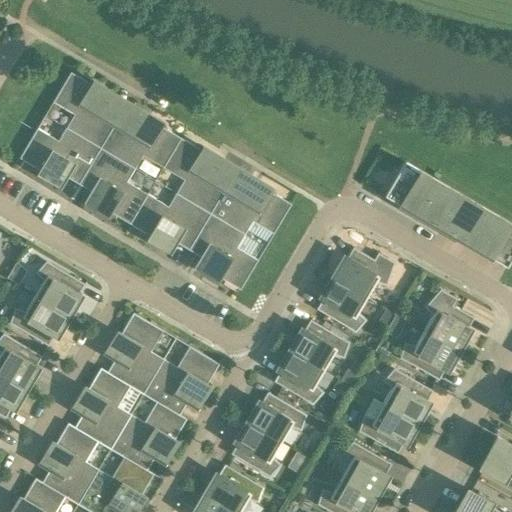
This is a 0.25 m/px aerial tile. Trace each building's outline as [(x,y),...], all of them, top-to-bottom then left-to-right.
[(74,112),(66,125),(101,146),(128,99),(94,79),(92,82),(71,70),(53,100),(74,112)] [(128,99),(101,146),(135,166),(142,155),(163,167),(182,136),(161,123),(163,120),(128,99)] [(66,174),(79,182),(101,146),(66,125),(59,138),(37,126),(19,156),(41,168),(39,172),(60,184),(66,174)] [(177,191),(211,212),(239,165),(204,144),(202,148),(182,136),(163,167),(184,180),(177,191)] [(110,210),(130,222),(147,194),(126,181),(135,166),(101,146),(79,182),(92,191),(87,201),(108,213),(110,210)] [(452,229),(506,260),(511,250),(511,225),(469,200),(462,212),(453,207),(460,195),(406,164),(389,193),(443,224),(444,223),(453,228),(452,229)] [(239,165),(211,212),(245,232),(253,219),(274,232),(292,202),(271,189),(273,186),(239,165)] [(176,240),(189,248),(211,212),(177,191),(168,207),(147,194),(130,222),(151,234),(149,237),(170,250),(176,240)] [(211,212),(189,248),(203,256),(197,266),(218,279),(220,275),(241,288),(259,258),(238,245),(245,232),(211,212)] [(20,238),(16,245),(22,248),(26,242),(20,238)] [(339,264),(333,275),(367,295),(376,279),(387,283),(395,260),(378,251),(374,258),(353,245),(342,265),(339,264)] [(44,278),(35,293),(69,314),(75,304),(73,302),(85,282),(53,263),(47,259),(36,271),(44,278)] [(367,295),(333,275),(326,285),(329,287),(317,307),(354,329),(364,318),(357,312),(367,295)] [(434,313),(425,329),(460,348),(465,338),(463,335),(474,316),(474,315),(453,304),(457,297),(446,290),(441,287),(425,306),(434,313)] [(69,314),(35,293),(26,310),(15,306),(10,321),(17,325),(48,344),(60,324),(63,325),(69,314)] [(385,310),(379,321),(387,326),(393,314),(385,310)] [(117,358),(110,371),(131,383),(130,384),(144,392),(164,357),(151,349),(164,328),(134,311),(121,332),(118,330),(110,342),(114,344),(109,353),(111,354),(117,358)] [(296,337),(290,347),(324,368),(334,352),(344,356),(349,340),(311,318),(299,338),(296,337)] [(460,348),(425,329),(415,346),(406,344),(402,357),(439,378),(451,358),(454,359),(460,348)] [(0,349),(1,351),(0,353),(0,371),(27,387),(33,377),(31,374),(42,354),(10,336),(4,332),(0,336),(0,349)] [(177,365),(164,357),(144,392),(157,400),(158,399),(179,412),(187,399),(193,402),(195,404),(200,395),(204,398),(211,385),(208,383),(220,362),(190,344),(177,365)] [(324,368),(290,347),(284,358),(286,360),(274,380),(312,402),(323,390),(315,383),(324,368)] [(85,413),(77,426),(98,438),(112,447),(131,413),(118,406),(130,384),(131,383),(110,371),(101,366),(89,387),(85,385),(77,398),(81,400),(76,408),(79,409),(79,410),(85,413)] [(392,386),(383,402),(418,421),(424,411),(422,409),(433,389),(395,367),(384,379),(392,386)] [(27,387),(0,371),(0,413),(6,416),(17,396),(20,397),(27,387)] [(253,409),(247,420),(282,440),(291,424),(301,428),(307,413),(268,390),(256,410),(253,409)] [(131,413),(112,447),(125,454),(146,467),(154,454),(160,458),(160,457),(163,459),(167,451),(171,453),(179,440),(175,438),(188,417),(179,412),(158,399),(157,400),(144,421),(131,413)] [(418,421),(383,402),(375,417),(364,414),(359,429),(398,451),(409,431),(412,432),(418,421)] [(282,440),(247,420),(241,430),(243,432),(231,452),(270,475),(281,463),(272,455),(282,440)] [(49,455),(44,463),(46,465),(52,468),(44,481),(66,494),(79,502),(99,469),(85,461),(98,438),(77,426),(69,421),(56,442),(52,440),(45,453),(49,455)] [(493,450),(483,467),(504,480),(505,478),(506,476),(511,477),(511,442),(497,435),(490,448),(493,450)] [(351,459),(342,475),(377,495),(383,484),(381,482),(392,462),(353,440),(343,452),(351,459)] [(99,469),(79,502),(92,509),(96,511),(119,511),(121,509),(125,511),(131,511),(135,506),(138,508),(146,496),(142,493),(155,472),(146,467),(125,454),(125,455),(112,477),(99,469)] [(211,481),(204,492),(238,511),(239,511),(248,497),(258,500),(264,485),(225,462),(214,482),(211,481)] [(377,495),(342,475),(333,491),(323,487),(318,502),(334,511),(363,511),(368,504),(371,505),(377,495)] [(55,511),(66,495),(66,494),(44,481),(36,476),(23,498),(20,495),(12,508),(16,510),(14,511),(55,511)] [(502,511),(490,505),(492,501),(471,489),(461,506),(458,505),(453,511),(502,511)] [(238,511),(204,492),(198,502),(201,505),(196,511),(238,511)]
